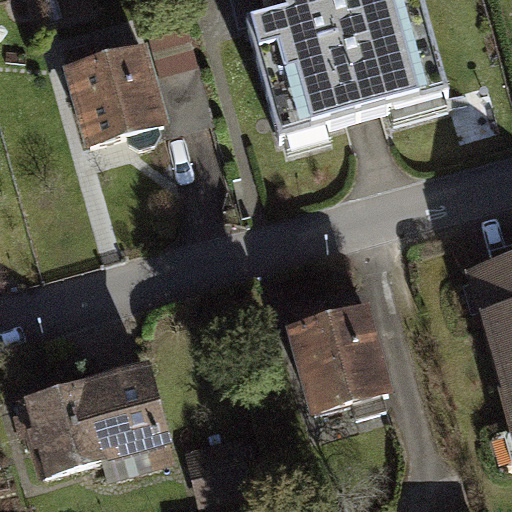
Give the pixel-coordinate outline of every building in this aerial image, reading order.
[(239,26),(272,146),(440,100),(412,0),(253,0),(257,14),(277,8),(279,15),(239,26)] [(58,57),(84,151),(119,141),(120,147),(156,138),(134,53),(97,63),(93,48),(58,57)] [(511,265),(466,279),(511,438),(511,265)] [(283,333),(305,417),(344,407),(347,421),(378,413),(374,399),(380,398),(358,314),(320,323),(316,308),(284,316),(288,332),(283,333)] [(16,407),(36,480),(101,462),(106,481),(165,465),(139,373),(16,407)] [(203,508),(258,499),(250,442),(194,450),(203,508)] [(166,473),(170,498),(198,494),(195,469),(166,473)]
